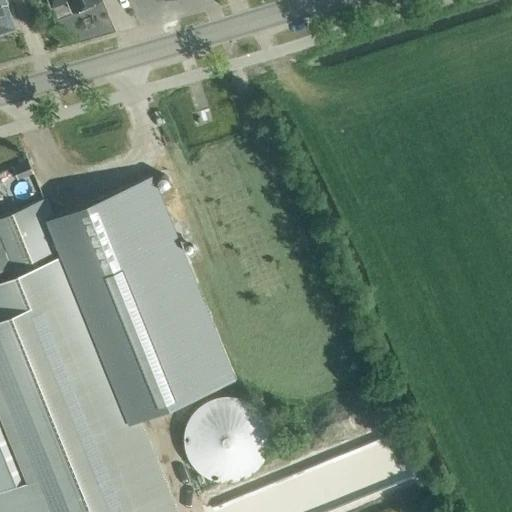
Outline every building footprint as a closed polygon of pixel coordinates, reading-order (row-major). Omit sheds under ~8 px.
[(0,0),(0,27),(11,24),(2,0),(0,0)] [(86,5),(98,0),(47,0),(51,7),(67,0),(71,11),(75,10),(77,11),(86,8),(86,5)] [(18,180),(34,174),(28,161),(12,167),(18,180)] [(0,511),(179,511),(141,416),(168,404),(231,379),(175,240),(168,221),(166,222),(158,202),(161,201),(151,176),(144,179),(145,182),(105,198),(104,195),(86,202),(51,216),(44,198),(0,216),(0,511)] [(226,483),(237,481),(246,476),(255,469),(263,460),(267,450),(269,439),(268,428),(263,417),(257,408),(248,401),(238,397),(226,395),(215,397),(205,401),(196,408),(188,416),(183,425),(180,435),(180,446),(183,457),(188,466),(196,474),(205,479),(215,483),(226,483)] [(250,505),(253,511),(280,511),(273,495),(250,505)]
